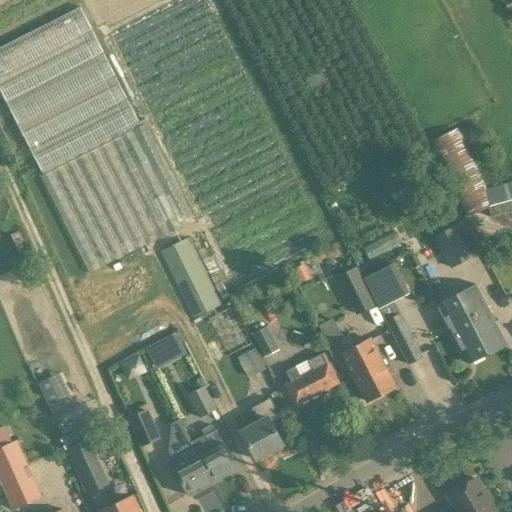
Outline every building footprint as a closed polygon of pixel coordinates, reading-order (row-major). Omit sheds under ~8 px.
[(511,0),(503,0),(509,13),(511,11),(511,0)] [(0,48),(0,92),(40,172),(42,174),(41,175),(89,272),(195,218),(145,117),(138,121),(80,7),(0,48)] [(305,75),(312,91),(327,84),(320,68),(305,75)] [(511,180),(487,188),(457,127),(429,139),(464,215),(486,205),(491,217),(511,210),(511,180)] [(450,269),(483,252),(465,219),(433,236),(450,269)] [(368,259),(401,243),(395,231),(362,248),(368,259)] [(204,313),(217,337),(206,342),(216,362),(219,360),(223,368),(239,360),(239,359),(238,356),(236,352),(252,344),(230,300),(221,305),(188,238),(158,253),(192,319),(204,313)] [(390,264),(362,279),(375,304),(377,309),(379,308),(394,301),(398,299),(406,295),(390,264)] [(300,284),(310,279),(303,265),(293,270),(300,284)] [(375,304),(355,266),(336,276),(355,314),(375,304)] [(456,294),(469,319),(467,321),(478,341),(482,338),(489,352),(506,343),(475,284),(456,294)] [(269,297),(264,285),(256,289),(260,300),(269,297)] [(469,319),(456,294),(436,304),(467,364),(489,352),(482,338),(478,341),(467,321),(469,319)] [(400,312),(385,320),(407,364),(422,357),(400,312)] [(279,348),(267,325),(251,333),(264,356),(279,348)] [(174,334),(146,349),(156,366),(184,351),(174,334)] [(366,402),(396,386),(371,339),(341,355),(366,402)] [(238,356),(239,359),(239,360),(248,377),(265,368),(255,348),(238,356)] [(328,363),(327,362),(322,352),(285,370),(291,381),(285,384),(296,405),(320,393),(339,383),(335,375),(328,363)] [(39,384),(55,418),(66,413),(50,378),(39,384)] [(216,408),(204,384),(186,394),(199,417),(216,408)] [(283,445),(270,422),(280,417),(269,397),(251,407),(259,421),(240,431),(256,460),(283,445)] [(140,449),(161,439),(147,409),(127,418),(140,449)] [(89,438),(87,439),(82,429),(84,428),(79,415),(54,426),(60,439),(61,438),(66,449),(65,449),(86,495),(110,484),(89,438)] [(201,429),(212,449),(200,456),(191,440),(190,441),(213,483),(238,469),(223,443),(215,429),(214,430),(210,423),(201,429)] [(16,440),(11,442),(3,425),(0,426),(0,483),(12,510),(42,497),(16,440)] [(188,496),(213,483),(190,441),(177,448),(178,449),(167,455),(175,470),(174,470),(188,496)] [(494,511),(490,504),(492,501),(487,492),(483,492),(475,479),(447,495),(454,507),(449,510),(448,509),(443,511),(494,511)] [(100,511),(139,511),(133,497),(100,511)]
